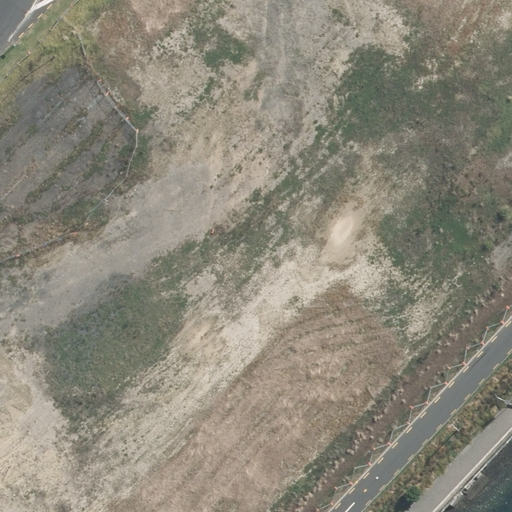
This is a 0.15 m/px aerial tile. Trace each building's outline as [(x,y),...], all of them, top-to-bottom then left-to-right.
[(80,154),(216,0),(174,0),(57,133),(80,154)] [(279,18),(260,0),(226,0),(204,24),(241,58),(279,18)] [(511,107),(484,77),(460,100),(476,117),(481,112),(510,143),(511,141),(511,107)] [(157,81),(147,102),(199,128),(197,133),(256,161),(274,125),(225,101),(220,111),(157,81)] [(0,199),(52,149),(3,99),(0,102),(0,199)] [(387,197),(488,296),(511,272),(511,178),(457,125),(387,197)] [(43,298),(48,333),(83,328),(89,373),(162,363),(158,334),(167,332),(165,319),(182,317),(177,279),(43,298)] [(194,504),(202,511),(264,511),(413,357),(372,318),(194,504)] [(62,511),(68,505),(12,454),(0,467),(0,491),(22,511),(62,511)]
